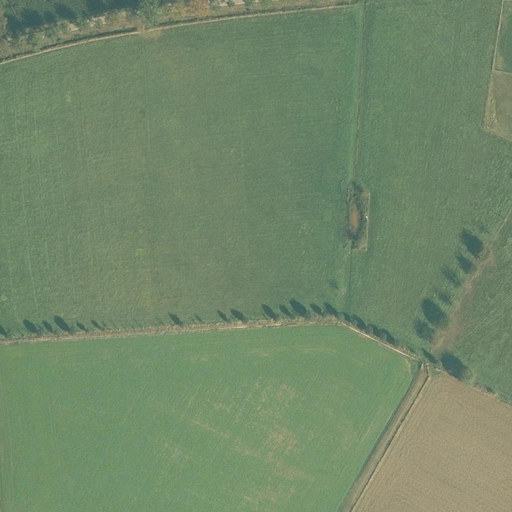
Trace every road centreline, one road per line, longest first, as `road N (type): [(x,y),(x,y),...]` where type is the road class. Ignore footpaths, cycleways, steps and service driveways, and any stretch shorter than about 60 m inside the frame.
road 1 (unclassified): [(251,0),(130,16),(0,47)]
road 2 (track): [(430,358),(346,511)]
